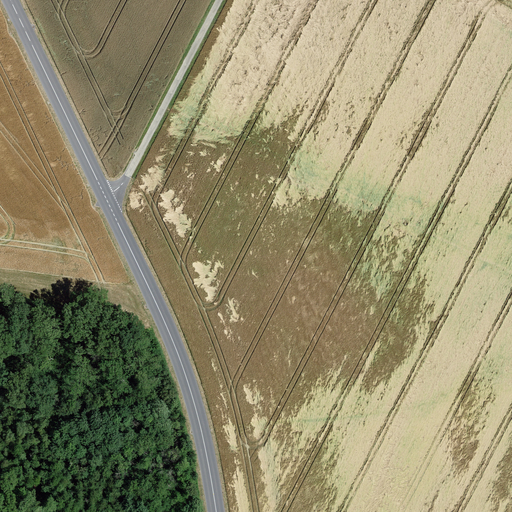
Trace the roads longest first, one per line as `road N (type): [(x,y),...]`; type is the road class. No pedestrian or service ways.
road 1 (tertiary): [(217,511),(185,373),(108,202)]
road 2 (residential): [(108,202),(221,0)]
road 3 (tertiary): [(108,202),(9,0)]
